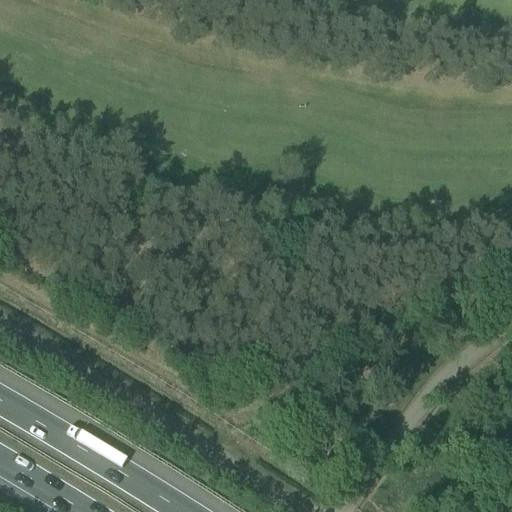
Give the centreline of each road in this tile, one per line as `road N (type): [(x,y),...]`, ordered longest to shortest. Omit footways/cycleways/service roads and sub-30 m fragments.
road 1 (unclassified): [(314,511),(246,460),(0,325)]
road 2 (motorway): [(190,511),(0,394)]
